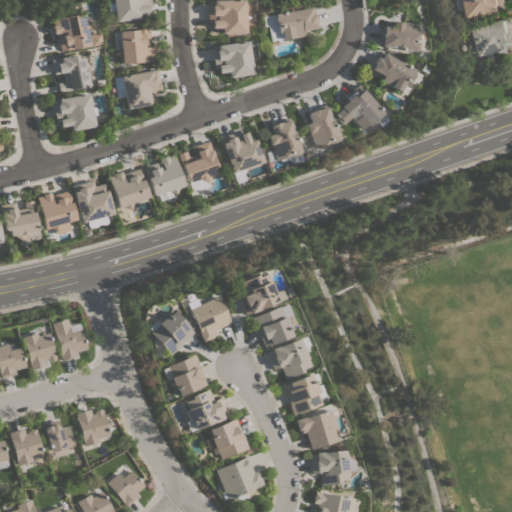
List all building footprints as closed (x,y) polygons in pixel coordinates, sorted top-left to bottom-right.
[(113,10),(108,11),(107,3),(111,3),(110,0),(149,0),(150,6),(147,6),(147,11),(138,12),(138,19),(114,21),(113,10)] [(243,0),(245,33),(221,34),(220,27),(211,28),(211,22),(207,23),(206,1),(224,0),(243,0)] [(459,0),(501,0),(502,5),(495,6),(495,12),(463,17),(459,0)] [(270,41),(267,25),(263,26),(261,16),(313,6),(315,13),(318,27),(315,28),(315,27),(302,30),(303,36),(292,38),(292,37),(281,39),(270,41)] [(57,36),(62,35),(61,32),(53,34),(52,25),(51,19),(84,13),(85,19),(91,22),(86,28),(89,45),(60,51),(57,36)] [(468,29),(505,19),(505,20),(507,20),(511,33),(509,33),(511,41),(508,42),(508,41),(507,41),(500,43),(502,49),(476,56),(468,29)] [(417,25),(415,42),(416,42),(415,50),(413,50),(413,51),(393,48),(393,46),(388,45),(388,47),(377,45),(380,25),(390,26),(391,21),(417,25)] [(118,31),(148,29),(149,43),(145,44),(145,47),(152,46),(153,54),(152,54),(152,61),(122,63),(119,63),(118,57),(114,53),(117,49),(119,49),(118,31)] [(252,74),(228,77),(227,71),(217,73),(216,67),(213,68),(209,46),(247,40),(252,74)] [(379,80),(381,76),(368,68),(378,50),(419,74),(413,83),(407,79),(403,86),(406,88),(402,94),(397,91),(379,80)] [(50,59),(76,54),(77,59),(83,57),(84,61),(91,66),(87,72),(87,74),(86,74),(88,85),(70,89),(58,92),(56,83),(63,82),(61,72),(53,74),(50,59)] [(115,98),(111,77),(156,69),(160,91),(154,92),(156,103),(125,108),(123,96),(115,98)] [(380,112),(380,113),(384,118),(377,124),(374,120),(367,126),(365,124),(359,129),(349,116),(339,125),(335,120),(337,118),(333,113),(340,108),(339,106),(345,101),(342,97),(356,84),(380,112)] [(87,93),(90,107),(93,107),(95,114),(91,115),(93,126),(69,130),(68,124),(59,126),(58,121),(54,122),(50,100),(87,93)] [(303,124),(309,122),(305,112),(323,104),(328,114),(326,115),(328,119),(330,118),(338,138),(336,139),(337,140),(330,143),(329,141),(313,148),(303,124)] [(265,135),(271,133),(268,124),(287,118),(299,152),(298,152),(300,158),(290,162),(284,159),(279,161),(278,158),(274,160),(265,135)] [(261,162),(230,173),(220,143),(218,137),(237,131),(238,134),(245,131),(248,141),(254,139),(261,162)] [(186,182),(180,165),(176,153),(185,151),(186,156),(196,153),(193,145),(206,141),(209,150),(210,149),(215,166),(212,167),(213,173),(210,174),(206,182),(196,179),(186,182)] [(153,195),(147,179),(146,179),(141,167),(159,161),(158,158),(166,155),(167,156),(172,154),(183,186),(177,188),(174,194),(166,190),(153,195)] [(117,208),(116,205),(117,205),(106,177),(112,175),(111,174),(119,171),(121,174),(137,168),(148,196),(131,203),(131,204),(129,209),(123,206),(117,208)] [(112,213),(103,216),(105,217),(106,221),(105,223),(104,224),(101,224),(98,224),(96,225),(95,226),(93,227),(91,227),(90,228),(88,227),(87,226),(86,222),(85,221),(80,222),(69,186),(91,180),(93,186),(103,183),(112,213)] [(44,229),(43,226),(44,226),(35,197),(41,195),(40,194),(49,192),(51,200),(54,199),(52,194),(66,190),(75,219),(65,222),(68,231),(57,234),(55,230),(50,227),(44,229)] [(9,236),(8,230),(3,230),(0,214),(0,203),(13,202),(14,210),(23,208),(22,201),(31,200),(36,230),(26,232),(26,233),(25,233),(20,240),(12,235),(9,236)] [(267,281),(268,280),(273,291),(271,292),(275,301),(256,308),(257,309),(243,314),(236,296),(242,293),(237,281),(255,274),(256,276),(264,273),(267,281)] [(216,295),(228,322),(212,330),(214,333),(211,334),(212,337),(202,341),(185,303),(194,298),(197,304),(216,295)] [(253,326),(249,318),(276,306),(277,307),(284,304),(289,314),(283,317),(287,328),(286,329),(288,335),(262,347),(253,326)] [(175,347),(175,348),(168,355),(148,332),(149,331),(147,328),(149,323),(152,321),(156,320),(157,322),(164,315),(166,316),(171,311),(191,332),(175,347)] [(52,330),(67,325),(69,332),(80,329),(85,349),(83,349),(82,347),(77,349),(78,350),(74,351),(75,356),(60,360),(52,330)] [(20,337),(35,332),(36,336),(47,332),(54,357),(54,358),(54,359),(47,361),(47,360),(46,360),(46,359),(43,360),(44,365),(30,369),(20,337)] [(264,351),(269,349),(268,348),(277,345),(277,346),(296,338),(296,339),(302,336),(306,345),(301,347),(305,358),(304,358),(307,365),(299,369),(300,371),(283,378),(278,366),(271,369),(264,351)] [(0,345),(6,343),(8,350),(18,347),(24,367),(13,370),(14,374),(0,378),(0,345)] [(192,354),(204,384),(178,395),(175,389),(173,390),(168,378),(165,380),(160,369),(165,366),(192,354)] [(291,415),(287,406),(288,405),(280,385),(306,374),(309,380),(311,379),(316,392),(315,392),(319,404),(291,415)] [(189,431),(185,421),(186,421),(182,410),(186,409),(183,402),(191,398),(189,396),(207,388),(212,400),(219,397),(226,416),(189,431)] [(74,413),(88,409),(90,414),(92,413),(92,412),(93,412),(93,410),(99,409),(100,410),(101,409),(108,434),(97,438),(98,441),(83,445),(74,413)] [(337,440),(309,449),(303,432),(300,433),(299,430),(297,430),(293,419),(308,415),(308,416),(327,409),(337,440)] [(219,459),(214,448),(212,449),(207,436),(209,436),(206,429),(233,418),(242,438),(246,447),(219,459)] [(42,424),(57,419),(59,427),(62,426),(63,429),(66,428),(65,426),(67,425),(73,444),(67,446),(67,449),(59,451),(58,449),(50,451),(42,424)] [(7,432),(22,428),(24,433),(26,433),(26,431),(34,428),(42,453),(30,457),(31,461),(17,465),(7,432)] [(8,466),(0,467),(0,440),(2,440),(6,459),(8,466)] [(307,454),(342,449),(343,456),(350,459),(352,470),(345,471),(346,479),(337,480),(338,483),(319,485),(318,472),(310,473),(307,454)] [(252,472),(256,470),(262,485),(255,488),(255,487),(225,499),(213,469),(245,456),(252,472)] [(104,482),(116,472),(121,477),(129,470),(143,485),(134,493),(136,496),(125,506),(104,482)] [(349,511),(314,511),(316,504),(311,503),(313,490),(319,491),(319,492),(352,498),(349,511)] [(80,511),(75,501),(88,494),(90,497),(101,491),(111,511),(80,511)] [(34,511),(5,511),(16,508),(15,504),(20,502),(20,501),(24,499),(25,500),(29,499),(34,511)]
